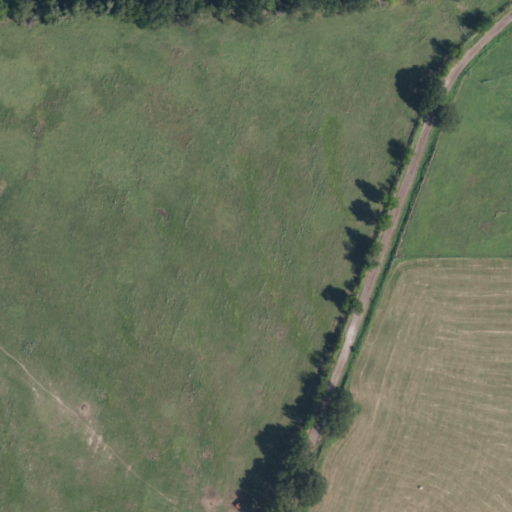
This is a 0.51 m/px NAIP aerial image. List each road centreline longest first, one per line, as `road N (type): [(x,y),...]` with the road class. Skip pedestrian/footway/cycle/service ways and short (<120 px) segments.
road 1 (residential): [(277,511),(417,73),(503,0)]
road 2 (residential): [(0,15),(322,33),(417,73)]
